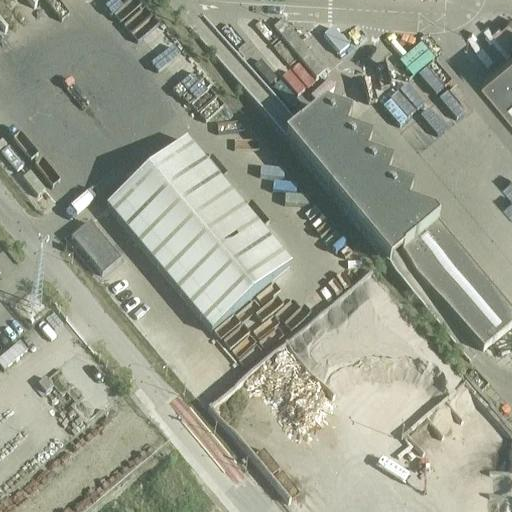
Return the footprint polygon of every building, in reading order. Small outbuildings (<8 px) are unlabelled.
[(282,22),(273,30),(315,81),(324,73),(282,22)] [(323,38),(339,39),(339,30),(324,29),(323,38)] [(420,63),(439,47),(426,31),(407,47),(420,63)] [(511,51),(482,76),(511,112),(511,51)] [(481,353),(511,327),(511,316),(431,220),(405,211),(411,196),(385,186),(390,171),(364,162),(370,147),(344,137),(349,122),(321,112),(283,143),(387,267),(401,256),(481,353)] [(0,146),(0,162),(42,212),(51,204),(2,145),(0,146)] [(106,210),(210,334),(288,268),(184,145),(106,210)] [(118,263),(87,226),(69,241),(100,278),(118,263)] [(335,261),(346,270),(359,256),(348,246),(335,261)] [(10,319),(0,327),(0,360),(26,339),(10,319)] [(19,345),(0,361),(0,369),(3,373),(26,354),(19,345)] [(402,428),(417,415),(406,403),(392,415),(402,428)] [(368,469),(382,448),(367,438),(353,459),(368,469)] [(511,511),(511,488),(490,489),(490,511),(511,511)]
